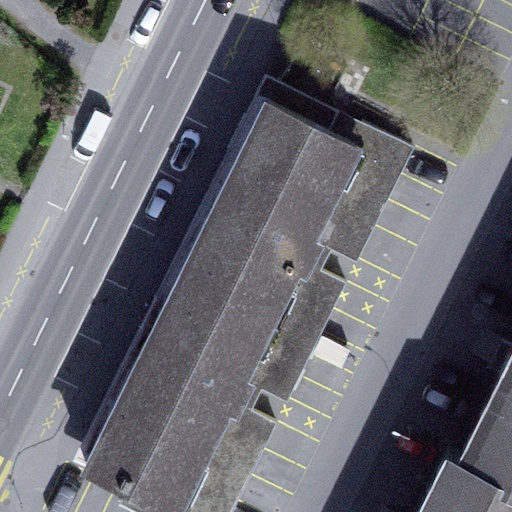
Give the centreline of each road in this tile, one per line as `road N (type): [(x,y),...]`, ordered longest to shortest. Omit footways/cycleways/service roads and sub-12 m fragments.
road 1 (residential): [(511,117),(315,511)]
road 2 (primary): [(0,418),(157,99)]
road 3 (residential): [(13,0),(90,66),(157,99)]
